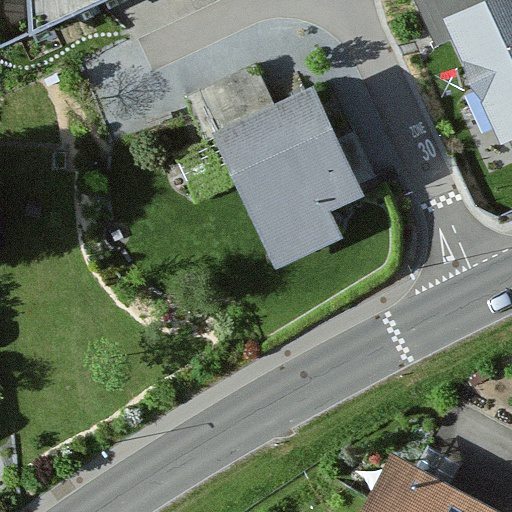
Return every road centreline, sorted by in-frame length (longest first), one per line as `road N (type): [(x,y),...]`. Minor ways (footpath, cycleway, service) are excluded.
road 1 (tertiary): [(465,295),(228,428),(99,511)]
road 2 (residential): [(465,295),(348,0)]
road 3 (residential): [(293,0),(159,62)]
